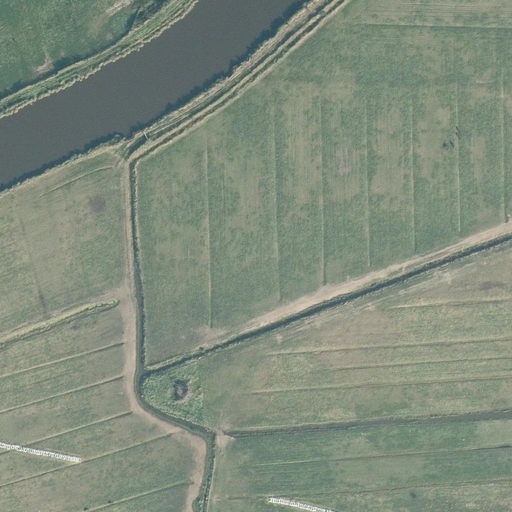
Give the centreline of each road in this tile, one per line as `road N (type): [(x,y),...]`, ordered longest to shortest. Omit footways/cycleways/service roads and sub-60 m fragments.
road 1 (track): [(324,0),(210,96),(118,154)]
road 2 (track): [(179,0),(58,78),(0,105)]
